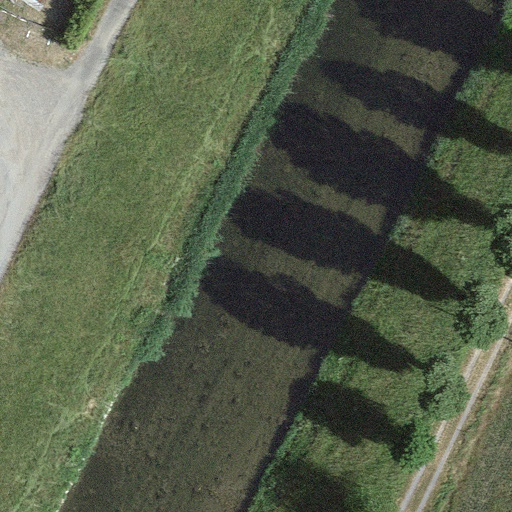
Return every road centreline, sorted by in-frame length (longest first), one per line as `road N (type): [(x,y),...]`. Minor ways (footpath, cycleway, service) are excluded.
road 1 (track): [(409,511),(511,301)]
road 2 (unclassified): [(0,254),(62,126)]
road 3 (track): [(62,126),(126,0)]
